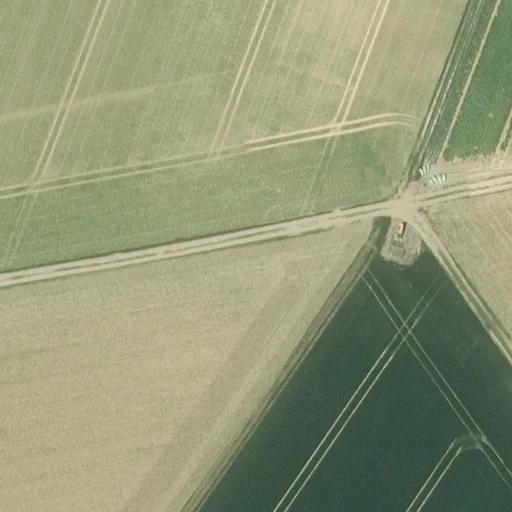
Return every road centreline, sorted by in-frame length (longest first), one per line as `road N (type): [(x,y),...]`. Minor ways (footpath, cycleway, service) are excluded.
road 1 (track): [(511,183),(0,283)]
road 2 (track): [(511,358),(404,206),(480,0)]
road 3 (track): [(396,208),(193,511)]
